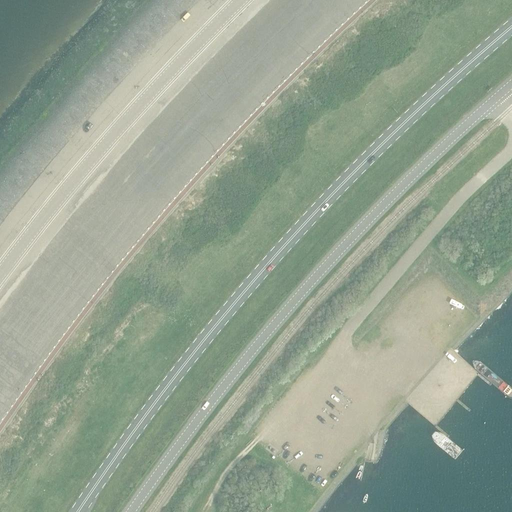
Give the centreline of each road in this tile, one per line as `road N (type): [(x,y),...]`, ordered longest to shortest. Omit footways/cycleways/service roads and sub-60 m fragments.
road 1 (primary): [(77,511),(177,372),(322,201),(511,26)]
road 2 (tertiary): [(130,511),(271,325),(358,229),(511,83)]
road 3 (unclassified): [(0,274),(121,126),(240,0)]
